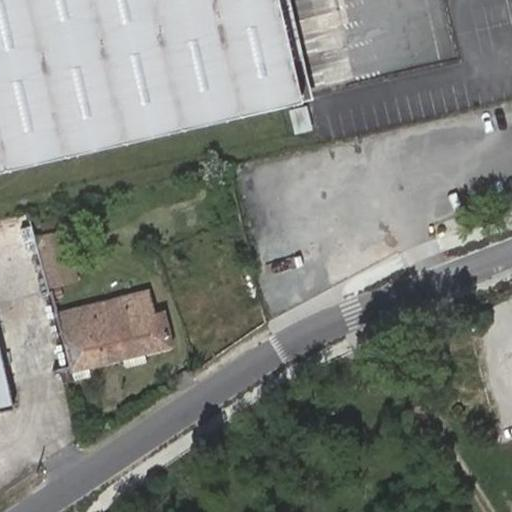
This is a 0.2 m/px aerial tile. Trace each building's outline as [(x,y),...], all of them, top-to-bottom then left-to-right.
[(0,0),(0,171),(294,102),(285,65),(269,0),(0,0)] [(284,0),(269,0),(285,65),(298,62),(284,0)] [(295,133),(311,129),(305,104),(288,109),(295,133)] [(0,220),(0,248),(31,241),(25,215),(0,220)] [(63,229),(36,236),(50,289),(77,281),(63,229)] [(188,303),(202,351),(271,330),(253,271),(223,280),(226,292),(188,303)] [(170,346),(166,327),(163,312),(152,315),(146,292),(56,314),(70,369),(170,346)] [(0,408),(13,406),(0,349),(0,408)] [(61,375),(62,382),(71,380),(70,373),(61,375)]
